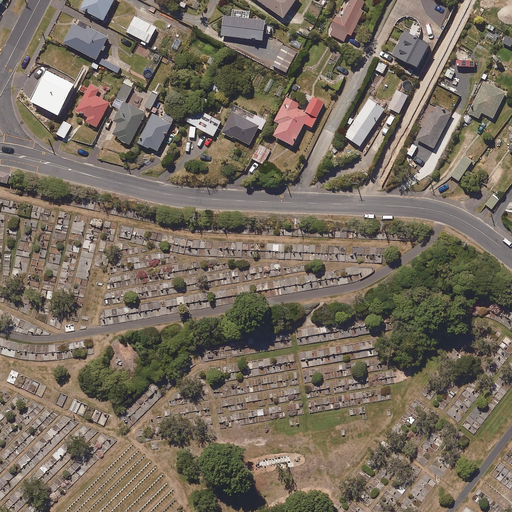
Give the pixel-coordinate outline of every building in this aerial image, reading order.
[(115,0),(86,0),(82,10),(104,21),(115,0)] [(257,0),(284,19),(297,0),(257,0)] [(368,4),(360,0),(351,0),(343,18),(337,15),(328,34),(345,42),(348,34),(352,36),(368,4)] [(250,12),(233,10),(232,17),(224,17),(222,36),(263,41),(266,21),(250,19),(250,12)] [(127,33),(143,40),(141,44),(145,46),(147,42),(149,44),(157,28),(135,17),(127,33)] [(107,46),(105,45),(109,38),(88,27),(86,31),(74,25),(64,43),(97,60),(102,50),(104,51),(107,46)] [(478,33),(468,28),(459,46),(469,50),(478,33)] [(431,46),(405,32),(393,55),(419,69),(431,46)] [(511,46),(511,38),(507,36),(503,43),(511,47),(511,46)] [(297,53),(284,46),(273,66),(286,73),(297,53)] [(121,67),(103,58),(100,64),(118,73),(121,67)] [(387,66),(379,62),(375,70),(384,74),(387,66)] [(75,86),(47,71),(31,102),(59,117),(75,86)] [(345,77),(339,75),(334,89),(339,91),(345,77)] [(136,84),(127,79),(112,107),(120,111),(115,120),(119,122),(113,133),(120,136),(117,140),(129,146),(147,112),(126,102),(136,84)] [(507,94),(485,83),(469,114),(480,119),(483,113),(494,119),(507,94)] [(78,90),(86,95),(77,111),(90,118),(87,123),(97,128),(110,104),(96,96),(100,90),(91,85),(89,88),(81,84),(78,90)] [(408,96),(397,91),(389,109),(400,114),(408,96)] [(159,95),(153,92),(146,107),(151,110),(159,95)] [(458,97),(450,93),(444,106),(452,110),(458,97)] [(300,104),(287,98),(275,122),(280,125),(274,137),(294,146),(305,124),(313,128),(325,104),(313,98),(305,113),(298,109),(300,104)] [(385,110),(370,100),(345,137),(361,147),(385,110)] [(453,114),(435,104),(416,139),(434,149),(453,114)] [(267,122),(236,106),(223,131),(250,146),(259,129),(262,130),(267,122)] [(153,115),(138,144),(149,149),(150,148),(158,152),(176,117),(162,110),(158,118),(153,115)] [(222,123),(205,113),(201,120),(192,115),(188,122),(214,137),(222,123)] [(72,126),(64,121),(57,135),(65,139),(72,126)] [(182,128),(175,124),(167,141),(174,144),(182,128)] [(271,151),(260,145),(253,159),(263,165),(271,151)] [(472,162),(465,157),(452,177),(460,182),(472,162)] [(0,169),(0,179),(7,181),(8,178),(9,172),(0,169)] [(499,200),(493,196),(486,205),(492,210),(499,200)]
